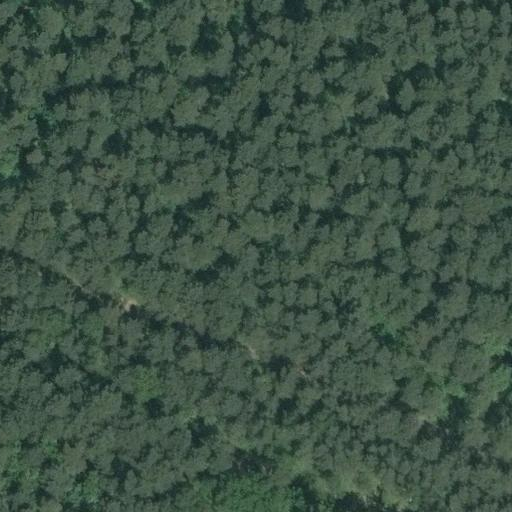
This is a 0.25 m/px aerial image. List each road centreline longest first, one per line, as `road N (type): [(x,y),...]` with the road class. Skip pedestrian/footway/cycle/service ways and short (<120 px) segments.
road 1 (track): [(511,473),(0,260)]
road 2 (track): [(413,511),(257,452),(225,511)]
